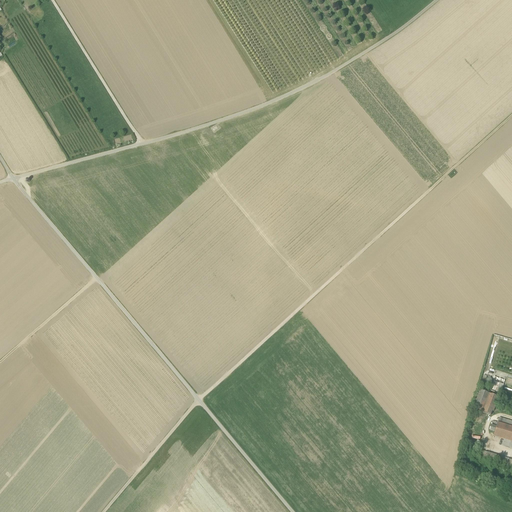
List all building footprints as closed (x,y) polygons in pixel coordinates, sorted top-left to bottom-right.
[(495,377),(492,385),(498,387),(496,393),(499,394),(504,381),(495,377)] [(490,391),(496,393),(498,387),(492,385),(490,391)] [(498,398),(487,394),(486,393),(480,391),(473,409),(490,416),(492,412),(493,412),(498,398)] [(511,422),(499,418),(497,423),(511,427),(511,422)] [(511,427),(497,423),(496,428),(495,432),(493,436),(503,440),(511,442),(511,427)] [(511,448),(511,442),(503,440),(501,445),(511,448)] [(479,457),(511,467),(511,460),(481,451),(479,457)]
